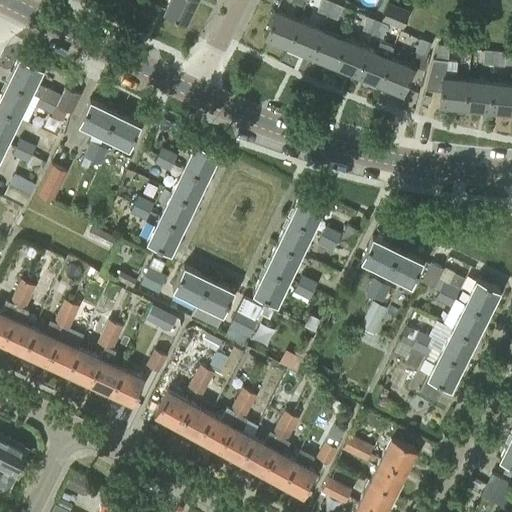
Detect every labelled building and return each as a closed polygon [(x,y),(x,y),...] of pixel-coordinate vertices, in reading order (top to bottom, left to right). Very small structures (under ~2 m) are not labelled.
[(168,0),(164,8),(185,19),(194,0),(168,0)] [(326,14),(332,1),(329,0),(320,0),(316,9),(326,14)] [(388,0),(386,0),(380,18),(402,26),(409,8),(388,0)] [(342,5),(332,1),(326,14),(336,18),(342,5)] [(287,44),(297,18),(274,9),(264,34),(287,44)] [(372,32),(377,18),(366,14),(360,27),(372,32)] [(297,18),(287,44),(310,53),(320,28),(297,18)] [(387,22),(377,18),(372,32),(381,36),(387,22)] [(320,28),(310,53),(332,62),(343,37),(320,28)] [(426,54),(431,40),(419,35),(414,50),(426,54)] [(343,37),(332,62),(355,72),(365,47),(343,37)] [(365,47),(355,72),(378,81),(388,56),(393,44),(377,37),(372,49),(365,47)] [(448,59),(449,43),(436,42),(434,57),(448,59)] [(492,63),(494,48),(482,47),(481,62),(492,63)] [(494,48),(492,63),(504,64),(506,49),(494,48)] [(19,54),(6,79),(30,90),(29,91),(39,95),(54,102),(56,103),(67,108),(70,110),(79,91),(64,84),(60,93),(35,80),(42,65),(19,54)] [(411,66),(388,56),(378,81),(401,91),(411,66)] [(464,105),(467,78),(442,75),(439,102),(464,105)] [(467,78),(464,105),(488,107),(491,80),(467,78)] [(6,79),(0,91),(0,105),(18,114),(29,91),(30,90),(6,79)] [(511,82),(491,80),(488,107),(511,109),(511,82)] [(54,102),(39,95),(35,102),(50,110),(54,102)] [(103,132),(114,109),(89,96),(78,120),(103,132)] [(62,118),(67,108),(56,103),(51,113),(62,118)] [(18,114),(0,105),(0,135),(6,139),(18,114)] [(114,109),(103,132),(128,145),(139,121),(114,109)] [(36,135),(53,142),(57,134),(42,127),(40,126),(36,135)] [(16,144),(30,152),(34,143),(20,136),(16,144)] [(91,158),(99,143),(90,138),(83,154),(91,158)] [(194,140),(182,164),(206,176),(218,152),(194,140)] [(99,143),(91,158),(100,162),(107,147),(99,143)] [(30,152),(16,144),(12,153),(27,160),(30,152)] [(158,152),(172,159),(176,151),(162,144),(158,152)] [(172,159),(158,152),(153,161),(168,168),(172,159)] [(67,168),(50,160),(35,191),(52,199),(67,168)] [(206,176),(182,164),(170,188),(194,200),(206,176)] [(10,180),(30,186),(33,178),(13,172),(10,180)] [(170,188),(158,213),(182,225),(194,200),(170,188)] [(300,190),(288,215),(312,227),(324,202),(300,190)] [(138,193),(134,202),(148,209),(152,200),(138,193)] [(148,209),(134,202),(130,210),(144,217),(148,209)] [(9,208),(0,224),(0,230),(5,234),(17,212),(9,208)] [(182,225),(158,213),(146,237),(170,249),(182,225)] [(312,227),(288,215),(276,240),(300,251),(312,227)] [(347,222),(338,240),(351,245),(360,228),(347,222)] [(321,232),(336,239),(340,230),(325,223),(321,232)] [(336,239),(321,232),(317,240),(332,247),(336,239)] [(385,269),(397,247),(372,234),(361,257),(385,269)] [(300,251),(276,240),(264,265),(288,276),(300,251)] [(397,247),(385,269),(410,282),(421,259),(397,247)] [(28,295),(45,262),(38,258),(28,279),(21,276),(16,286),(23,289),(22,292),(28,295)] [(438,277),(443,266),(431,260),(421,279),(434,285),(438,277)] [(196,298),(208,275),(183,263),(171,286),(196,298)] [(99,269),(90,265),(86,272),(96,277),(99,269)] [(140,281),(158,290),(166,273),(158,269),(149,265),(148,265),(140,281)] [(288,276),(264,265),(252,290),(276,301),(288,276)] [(458,287),(464,277),(443,266),(438,277),(458,287)] [(297,281),(312,288),(316,279),(301,272),(297,281)] [(208,275),(196,298),(190,312),(215,325),(222,310),(233,287),(208,275)] [(374,294),(381,280),(373,275),(366,290),(374,294)] [(438,277),(434,285),(439,288),(454,296),(458,287),(438,277)] [(476,277),(464,302),(486,313),(498,288),(476,277)] [(381,280),(374,294),(382,298),(390,284),(381,280)] [(312,288),(297,281),(293,289),(308,296),(312,288)] [(0,307),(0,338),(17,302),(24,306),(28,295),(22,292),(23,289),(16,286),(10,299),(13,300),(8,311),(0,307)] [(454,296),(439,288),(435,297),(450,304),(454,296)] [(79,303),(83,294),(76,291),(72,299),(79,303)] [(243,295),(228,324),(248,333),(256,317),(254,316),(260,303),(243,295)] [(64,296),(60,306),(67,309),(65,313),(72,316),(78,303),(71,299),(64,296)] [(360,326),(373,332),(386,306),(373,300),(360,326)] [(22,318),(28,307),(24,306),(17,302),(0,338),(0,340),(21,350),(33,323),(22,318)] [(152,302),(145,316),(167,327),(174,314),(152,302)] [(486,313),(464,302),(452,326),(474,337),(486,313)] [(49,317),(44,328),(33,323),(21,350),(42,360),(55,334),(60,323),(67,326),(72,316),(65,313),(67,309),(60,306),(53,320),(49,317)] [(115,336),(121,323),(108,317),(103,327),(110,330),(108,333),(115,336)] [(452,326),(440,350),(462,361),(474,337),(452,326)] [(103,327),(97,340),(110,347),(115,336),(108,333),(110,330),(103,327)] [(419,328),(414,337),(429,345),(433,337),(419,328)] [(204,331),(198,342),(214,350),(219,339),(204,331)] [(429,345),(414,337),(402,331),(399,339),(411,345),(410,345),(425,353),(424,355),(435,361),(428,375),(450,386),(462,361),(440,350),(429,345)] [(55,334),(42,360),(64,371),(77,344),(55,334)] [(98,354),(77,344),(64,371),(86,381),(98,354)] [(158,369),(167,353),(153,347),(145,363),(158,369)] [(205,382),(221,353),(215,349),(205,366),(199,362),(194,372),(200,376),(198,379),(205,382)] [(98,354),(86,381),(108,391),(120,364),(98,354)] [(142,375),(120,364),(108,391),(130,402),(142,375)] [(187,385),(200,392),(205,382),(198,379),(200,376),(194,372),(187,385)] [(254,392),(241,385),(236,395),(243,399),(241,402),(247,405),(254,392)] [(174,424),(187,399),(166,387),(152,413),(174,424)] [(230,422),(236,411),(242,415),(247,405),(241,402),(243,399),(236,395),(229,408),(223,405),(217,415),(209,411),(195,436),(216,447),(230,422)] [(209,411),(187,399),(174,424),(195,436),(209,411)] [(290,428),(297,416),(284,408),(278,418),(285,422),(283,425),(290,428)] [(258,471),(278,435),(285,438),(290,428),(283,425),(285,422),(278,418),(271,431),(258,423),(251,434),(237,459),(258,471)] [(237,459),(251,434),(230,422),(216,447),(237,459)] [(0,453),(9,436),(0,431),(0,453)] [(352,451),(356,444),(359,446),(362,439),(350,432),(343,446),(352,451)] [(511,432),(498,456),(511,463),(511,432)] [(379,456),(405,469),(417,447),(391,434),(379,456)] [(278,435),(258,471),(280,482),(293,457),(284,451),(290,441),(285,438),(278,435)] [(28,445),(9,436),(0,453),(0,476),(4,468),(14,473),(28,445)] [(328,461),(337,446),(324,439),(315,454),(328,461)] [(365,457),(372,444),(362,439),(359,446),(356,444),(352,451),(365,457)] [(294,457),(293,457),(280,482),(301,494),(315,468),(308,464),(313,453),(300,446),(294,457)] [(379,456),(368,478),(394,491),(405,469),(379,456)] [(89,478),(72,470),(65,485),(82,493),(89,478)] [(511,481),(492,471),(486,482),(509,493),(511,487),(511,481)] [(321,489),(330,494),(334,487),(337,489),(340,482),(328,476),(321,489)] [(383,511),(394,491),(368,478),(357,499),(382,511),(383,511)] [(330,494),(343,500),(350,487),(340,482),(337,489),(334,487),(330,494)] [(509,493),(486,482),(481,493),(503,504),(509,493)] [(382,511),(357,499),(350,511),(382,511)] [(55,503),(50,511),(68,511),(69,510),(55,503)]
